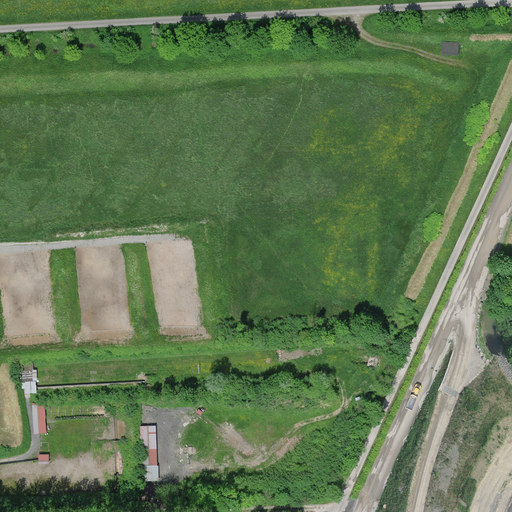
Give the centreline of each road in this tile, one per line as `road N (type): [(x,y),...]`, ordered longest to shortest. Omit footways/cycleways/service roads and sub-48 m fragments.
road 1 (residential): [(0,29),(511,2)]
road 2 (residential): [(338,511),(511,131)]
road 3 (track): [(168,237),(0,248)]
